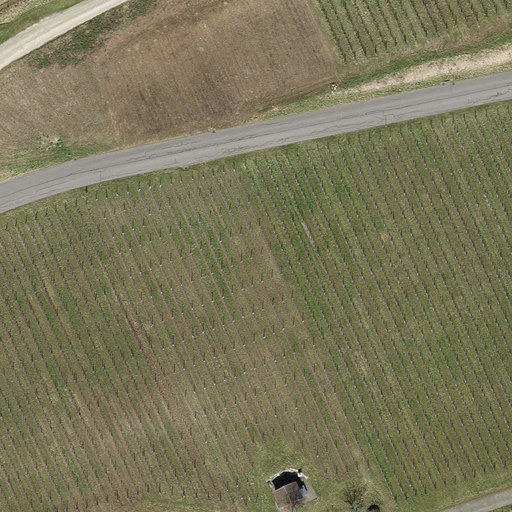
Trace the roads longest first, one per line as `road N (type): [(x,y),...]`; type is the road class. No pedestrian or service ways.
road 1 (unclassified): [(511,88),(125,166),(0,200)]
road 2 (track): [(111,0),(0,54)]
